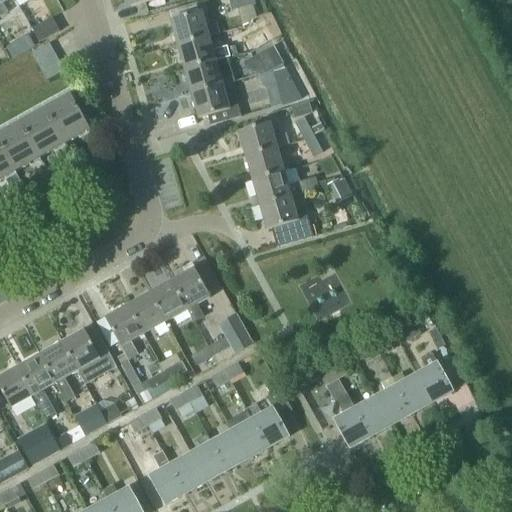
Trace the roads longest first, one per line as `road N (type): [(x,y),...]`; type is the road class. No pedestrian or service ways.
road 1 (residential): [(91,0),(150,229)]
road 2 (residential): [(0,315),(150,229)]
